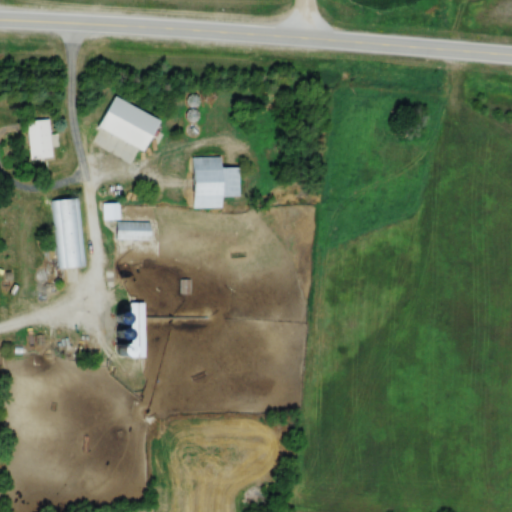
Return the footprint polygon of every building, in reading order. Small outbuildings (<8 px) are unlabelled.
[(158,119),(141,149),(100,125),(116,96),(158,119)] [(27,163),(49,162),(47,121),(24,122),(27,163)] [(191,206),(190,154),(223,153),(224,205),(191,206)] [(57,266),(50,201),(76,198),(83,263),(57,266)] [(117,220),(150,221),(149,239),(116,238),(117,220)] [(127,360),(142,360),(142,305),(127,305),(127,360)]
